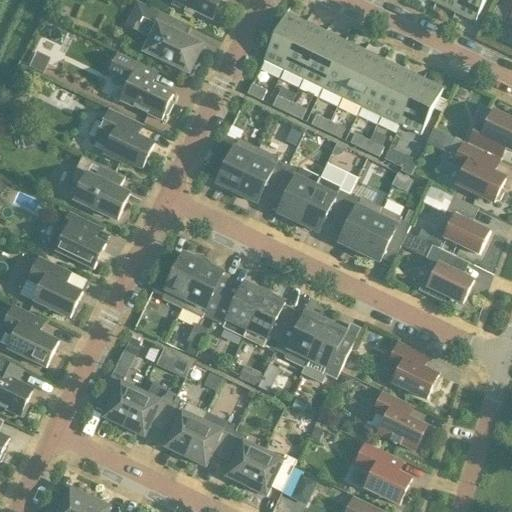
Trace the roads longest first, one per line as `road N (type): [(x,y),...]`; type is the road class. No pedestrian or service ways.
road 1 (residential): [(503,356),(160,198)]
road 2 (residential): [(53,439),(160,198)]
road 3 (residential): [(160,198),(255,0)]
road 4 (residential): [(511,78),(351,0)]
road 5 (residential): [(208,511),(53,439)]
road 6 (residential): [(461,511),(503,356)]
